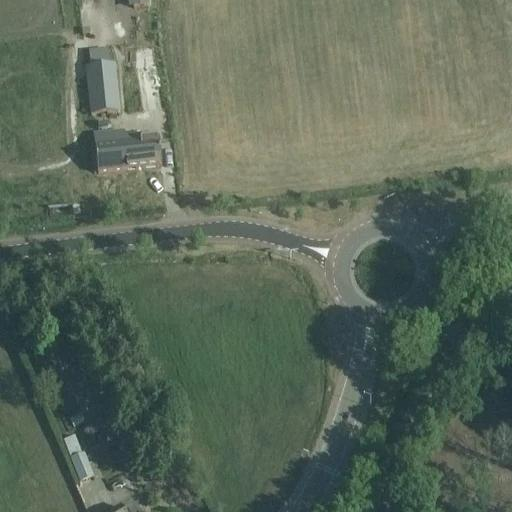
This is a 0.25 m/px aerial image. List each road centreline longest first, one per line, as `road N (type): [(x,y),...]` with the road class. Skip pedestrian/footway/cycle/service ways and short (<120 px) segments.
road 1 (secondary): [(0,257),(225,231),(341,257)]
road 2 (unclassified): [(388,511),(392,469),(455,381),(459,357),(447,329),(418,310)]
road 3 (tertiary): [(304,511),(351,404),(368,321)]
